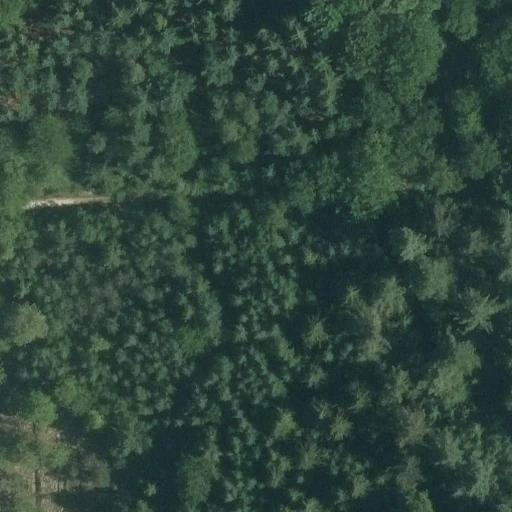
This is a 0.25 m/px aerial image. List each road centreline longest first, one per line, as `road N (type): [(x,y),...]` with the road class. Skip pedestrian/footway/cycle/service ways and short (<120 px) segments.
road 1 (track): [(365,190),(0,207)]
road 2 (track): [(511,183),(365,190)]
